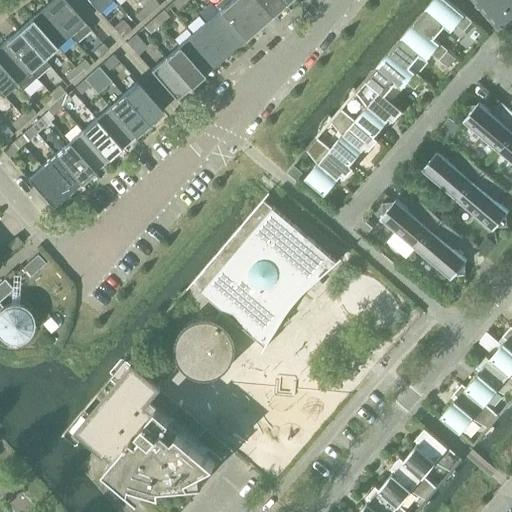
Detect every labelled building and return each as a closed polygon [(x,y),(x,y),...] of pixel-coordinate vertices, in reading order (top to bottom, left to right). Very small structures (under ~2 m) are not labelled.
[(50,0),(44,6),(69,35),(70,34),(76,42),(91,29),(85,22),(84,23),(64,0),(50,0)] [(99,9),(108,0),(88,0),(98,11),(99,10),(99,9)] [(137,0),(143,7),(144,7),(150,14),(159,5),(154,0),(137,0)] [(177,9),(186,1),(184,0),(173,0),(170,3),(177,9)] [(218,10),(219,10),(244,39),(257,27),(232,0),(219,0),(214,5),(218,10)] [(232,0),(257,27),(270,15),(257,0),(232,0)] [(280,0),(257,0),(270,15),(284,3),(280,0)] [(448,0),(432,0),(415,21),(434,38),(445,25),(451,30),(456,24),(464,31),(473,21),(448,0)] [(511,0),(476,0),(501,27),(511,17),(511,0)] [(69,35),(44,6),(30,18),(56,47),(69,35)] [(143,7),(134,15),(140,22),(150,14),(144,7),(143,7)] [(163,9),(153,18),(159,25),(169,16),(163,9)] [(218,10),(204,23),(230,51),(244,39),(219,10),(218,10)] [(43,58),(56,47),(30,18),(17,30),(42,58),(43,58)] [(159,25),(153,18),(144,26),(150,33),(159,25)] [(409,67),(410,66),(420,54),(426,59),(432,53),(439,60),(448,50),(434,38),(415,21),(390,50),(409,67)] [(472,22),(464,31),(468,34),(476,25),(472,22)] [(131,30),(125,23),(116,31),(121,38),(131,30)] [(216,63),(230,51),(204,23),(191,34),(216,63)] [(28,71),(35,78),(49,66),(43,58),(42,58),(17,30),(3,42),(28,71)] [(131,49),(141,40),(135,34),(126,43),(131,49)] [(203,74),(216,63),(191,34),(178,46),(203,74)] [(3,42),(0,44),(0,65),(15,82),(16,82),(22,89),(35,78),(28,71),(3,42)] [(108,50),(102,44),(92,52),(98,58),(108,50)] [(189,86),(203,74),(178,46),(164,58),(189,86)] [(385,95),(396,83),(402,88),(407,82),(415,88),(424,78),(410,66),(409,67),(390,50),(365,79),(385,95)] [(118,61),(112,55),(102,63),(108,69),(118,61)] [(177,98),(189,86),(164,58),(151,69),(151,68),(149,69),(176,99),(177,98)] [(84,59),(74,68),(80,74),(90,66),(84,59)] [(0,93),(1,95),(15,82),(0,65),(0,93)] [(84,79),(90,85),(97,93),(98,93),(107,85),(111,81),(98,66),(94,70),(84,79)] [(71,82),(80,74),(74,68),(65,76),(71,82)] [(90,85),(84,79),(75,87),(81,93),(90,85)] [(385,95),(365,79),(355,91),(366,106),(355,119),(374,136),(390,117),(394,120),(403,110),(385,95)] [(135,83),(122,95),(147,124),(161,112),(162,111),(136,81),(135,82),(135,83)] [(65,92),(59,85),(49,94),(55,101),(65,92)] [(55,101),(61,107),(71,99),(65,92),(55,101)] [(55,101),(49,94),(40,102),(46,109),(55,101)] [(147,124),(122,95),(109,106),(134,135),(147,124)] [(61,107),(55,101),(46,109),(52,115),(61,107)] [(465,117),(463,120),(499,151),(511,135),(511,111),(505,105),(495,115),(479,102),(477,105),(464,105),(465,117)] [(109,106),(95,118),(120,147),(134,135),(109,106)] [(36,113),(30,107),(20,115),(26,122),(36,113)] [(331,148),(350,164),(351,164),(366,146),(369,149),(378,139),(374,136),(355,119),(341,107),(330,120),(342,134),(331,148)] [(16,130),(26,122),(20,115),(11,124),(16,130)] [(45,125),(40,118),(30,127),(36,133),(45,125)] [(120,147),(95,118),(81,130),(107,159),(120,147)] [(0,127),(0,144),(13,133),(4,124),(0,127)] [(26,141),(36,133),(30,127),(21,135),(26,141)] [(68,142),(93,171),(107,159),(81,130),(68,142)] [(511,135),(499,151),(511,161),(511,135)] [(354,168),(350,164),(331,148),(317,136),(306,149),(317,163),(305,178),(325,194),(341,175),(345,178),(354,168)] [(54,154),(80,183),(93,171),(68,142),(54,154)] [(18,149),(12,143),(2,151),(8,157),(18,149)] [(424,166),(422,168),(458,199),(483,169),(464,153),(455,164),(438,150),(436,153),(423,154),(424,166)] [(66,195),(80,183),(54,154),(41,166),(66,195)] [(27,178),(52,207),(66,195),(41,166),(27,178)] [(501,185),(483,169),(458,199),(493,229),(496,226),(508,225),(507,213),(509,210),(492,196),(501,185)] [(233,334),(241,324),(257,337),(266,345),(280,323),(284,316),(288,311),(291,306),(294,302),(303,292),(310,285),(334,264),(338,261),(335,259),(273,207),(272,207),(262,199),(192,281),(202,289),(201,290),(223,309),(215,318),(211,317),(208,317),(204,317),(200,317),(196,319),(193,320),(190,322),(187,324),(184,327),(182,330),(180,333),(178,337),(177,341),(177,344),(177,348),(177,352),(178,355),(179,359),(181,362),(183,365),(186,368),(189,370),(192,373),(195,374),(199,375),(202,376),(206,376),(210,376),(214,376),(217,374),(221,373),(224,371),(227,368),(229,366),(232,363),(233,360),(235,356),(236,352),(236,349),(236,345),(236,341),(235,337),(233,334)] [(383,214),(381,217),(416,247),(441,218),(422,202),(413,213),(396,199),(394,201),(382,202),(383,214)] [(460,234),(441,218),(416,247),(452,278),(454,275),(466,274),(465,262),(467,259),(451,245),(460,234)] [(364,235),(371,228),(362,220),(355,228),(364,235)] [(0,250),(0,256),(3,260),(22,243),(16,237),(0,250)] [(30,276),(45,263),(37,254),(22,267),(30,276)] [(0,338),(2,340),(6,342),(10,344),(15,344),(20,342),(24,340),(28,337),(31,333),(32,329),(33,324),(33,320),(32,316),(29,312),(26,308),(23,306),(18,304),(13,304),(8,304),(2,306),(0,304),(0,300),(13,289),(4,279),(0,282),(0,338)] [(510,374),(510,373),(511,371),(511,325),(503,336),(506,339),(491,357),(490,358),(510,374)] [(490,358),(491,357),(487,354),(478,364),(482,367),(466,386),(485,403),(486,402),(497,389),(511,397),(511,374),(510,373),(510,374),(490,358)] [(161,388),(127,358),(63,433),(64,434),(70,427),(104,456),(105,454),(111,459),(105,467),(140,496),(141,495),(140,495),(147,487),(162,491),(161,485),(204,481),(202,470),(216,463),(180,432),(185,426),(172,415),(171,416),(151,400),(161,388)] [(466,386),(463,382),(454,393),(457,396),(441,415),(460,432),(473,418),(489,427),(500,414),(486,402),(485,403),(466,386)] [(423,476),(424,475),(435,462),(452,471),(462,458),(425,426),(416,437),(420,440),(404,458),(404,459),(423,476)] [(398,505),(399,504),(411,490),(427,499),(438,487),(424,475),(423,476),(404,459),(404,458),(401,455),(392,466),(395,469),(380,487),(379,488),(398,505)] [(379,488),(380,487),(376,484),(367,494),(371,498),(358,511),(409,511),(399,504),(398,505),(379,488)]
